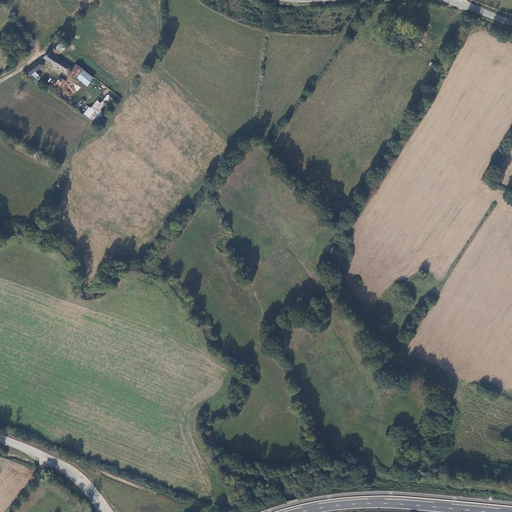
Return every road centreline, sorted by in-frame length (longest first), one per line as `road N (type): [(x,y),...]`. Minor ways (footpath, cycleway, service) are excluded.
road 1 (primary): [(494,511),(385,503),(299,511)]
road 2 (track): [(372,450),(368,473),(381,479),(511,493)]
road 3 (unclassified): [(106,511),(77,476),(0,438)]
